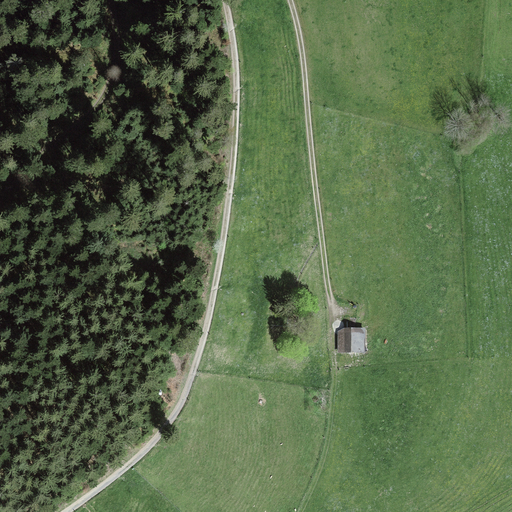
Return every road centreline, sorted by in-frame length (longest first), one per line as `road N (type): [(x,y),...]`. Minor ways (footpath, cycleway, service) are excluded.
road 1 (track): [(224,0),(235,62),(233,150),(221,252),(191,376),(151,443),(65,511)]
road 2 (track): [(334,327),(290,0)]
road 3 (track): [(110,0),(113,67),(99,102),(0,198)]
